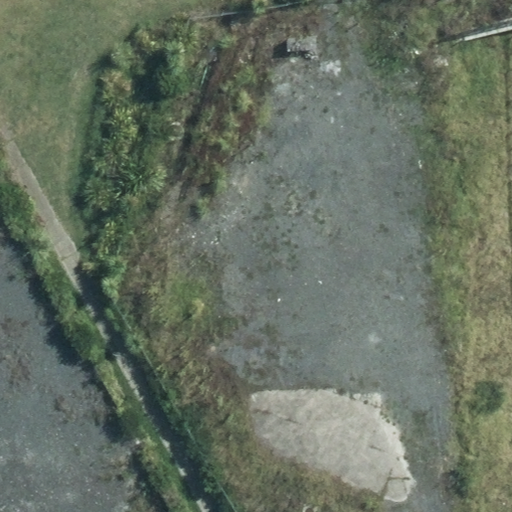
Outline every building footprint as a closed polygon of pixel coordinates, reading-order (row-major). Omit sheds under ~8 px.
[(415,334),(486,110),(399,83),(329,306),(415,334)] [(511,332),(511,97),(502,95),(429,304),(511,332)] [(315,325),(377,126),(283,96),(221,295),(315,325)] [(0,477),(47,342),(0,325),(0,477)] [(105,511),(117,477),(18,445),(0,500),(0,511),(105,511)]
